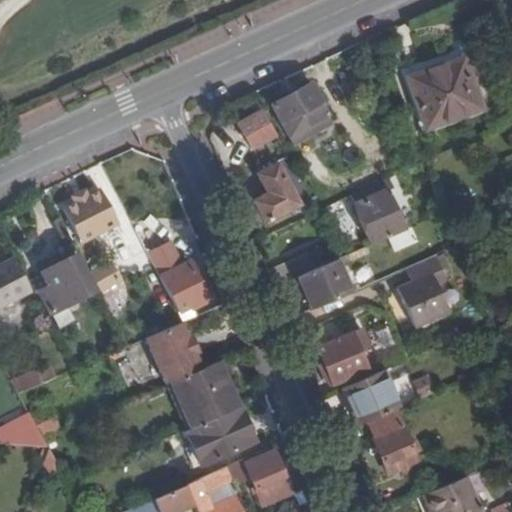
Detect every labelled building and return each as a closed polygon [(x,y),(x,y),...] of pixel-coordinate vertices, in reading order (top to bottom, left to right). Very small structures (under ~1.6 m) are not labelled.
[(481,109),(463,57),(406,77),(425,129),(481,109)] [(327,114),(310,82),(270,104),(287,136),(327,114)] [(251,148),(275,135),(262,110),(237,123),(251,148)] [(291,144),(331,122),(327,114),(287,136),(291,144)] [(310,198),(288,157),(257,174),(267,193),(253,201),(265,222),(310,198)] [(399,220),(386,191),(393,188),(388,177),(350,195),(372,244),(386,237),(410,227),(406,217),(399,220)] [(121,232),(99,189),(61,208),(79,242),(100,231),(105,240),(121,232)] [(392,251),(416,240),(410,227),(386,237),(392,251)] [(170,298),(181,293),(190,310),(208,300),(192,268),(186,271),(183,264),(179,266),(169,244),(147,255),(170,298)] [(316,269),(309,251),(266,271),(273,287),(296,277),(316,269)] [(93,290),(74,255),(40,272),(48,287),(38,292),(50,313),(57,327),(72,319),(65,305),(93,290)] [(443,314),(434,295),(438,293),(435,283),(444,280),(433,256),(409,266),(415,280),(396,288),(413,327),(443,314)] [(0,306),(31,291),(13,257),(0,263),(0,306)] [(350,292),(336,260),(316,269),(296,277),(310,309),(350,292)] [(97,280),(102,293),(121,286),(116,273),(97,280)] [(447,312),(439,293),(438,293),(434,295),(443,314),(447,312)] [(186,338),(180,322),(144,338),(164,384),(169,382),(200,369),(193,353),(186,338)] [(360,328),(316,347),(323,364),(331,385),(367,370),(358,349),(368,345),(360,328)] [(198,351),(191,336),(186,338),(193,353),(198,351)] [(442,384),(470,371),(465,360),(437,372),(442,384)] [(238,407),(218,361),(200,369),(169,382),(189,428),(238,407)] [(331,385),(323,364),(317,366),(326,387),(331,385)] [(17,393),(55,377),(50,365),(34,372),(33,369),(10,380),(17,393)] [(398,407),(382,370),(341,388),(357,425),(367,420),(395,408),(398,407)] [(200,465),(254,441),(238,406),(238,407),(189,428),(184,430),(200,465)] [(406,472),(420,467),(413,451),(418,449),(414,440),(409,442),(403,426),(395,408),(367,420),(375,438),(373,439),(387,473),(400,468),(404,466),(406,472)] [(35,427),(28,413),(0,429),(0,443),(47,448),(41,438),(35,427)] [(60,428),(54,417),(35,427),(41,438),(60,428)] [(48,451),(42,465),(49,475),(58,469),(48,451)] [(291,492),(277,461),(268,465),(264,456),(244,464),(262,505),(291,492)] [(246,480),(237,461),(226,466),(232,480),(234,485),(246,480)] [(241,511),(234,495),(209,506),(206,499),(211,497),(209,490),(232,480),(226,466),(185,484),(185,485),(193,504),(196,511),(241,511)] [(479,511),(463,476),(425,493),(433,511),(479,511)] [(158,511),(175,511),(180,510),(193,504),(185,485),(153,499),(158,511)] [(156,511),(152,501),(124,511),(156,511)] [(490,511),(506,511),(511,510),(508,503),(490,511)]
